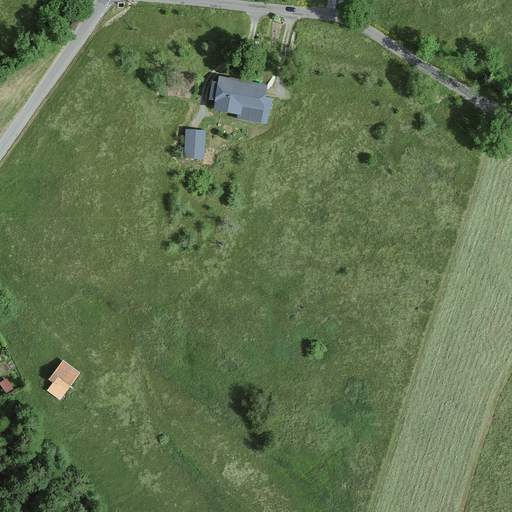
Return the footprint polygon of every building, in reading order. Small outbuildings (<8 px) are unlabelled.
[(75,21),(70,28),(75,32),(79,25),(78,24),(75,21)] [(266,87),(220,80),(219,86),(211,85),(209,102),(215,103),(213,115),(239,119),(239,124),(267,128),(271,100),(264,99),(266,87)] [(204,159),(205,129),(187,128),(186,158),(204,159)] [(80,374),(64,362),(50,380),(54,384),(49,390),(61,399),(80,374)] [(7,378),(0,382),(7,394),(14,389),(7,378)]
